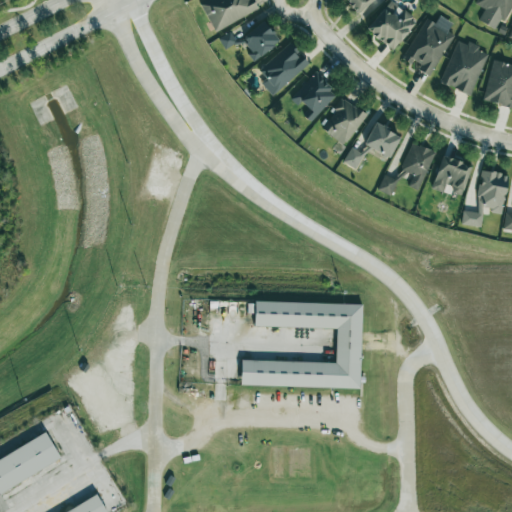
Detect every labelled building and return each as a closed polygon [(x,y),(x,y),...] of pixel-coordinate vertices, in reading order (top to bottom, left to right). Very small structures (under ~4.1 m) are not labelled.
[(215,33),(257,10),(251,0),(206,0),(199,4),(215,33)] [(345,0),(354,13),(372,0),(345,0)] [(391,0),(366,28),(390,51),(416,23),(391,0)] [(483,9),(478,21),(494,29),(499,19),(504,21),(510,7),(511,8),(511,0),(478,0),(476,5),(483,9)] [(452,34),(447,32),(452,23),(439,16),(435,23),(424,18),(402,60),(414,66),(413,68),(430,77),(452,34)] [(241,37),(252,51),(247,55),(252,62),(279,42),(263,21),(241,37)] [(217,40),(224,51),(236,42),(229,32),(217,40)] [(471,95),(486,54),(477,50),(479,46),(467,42),(466,44),(455,41),(440,84),(471,95)] [(309,65),(292,43),(258,68),(266,80),(261,83),(270,95),(309,65)] [(483,101),(511,107),(511,64),(491,60),(483,101)] [(337,93),(314,72),(290,99),(297,106),(297,107),(312,121),(337,93)] [(366,115),(342,98),(320,129),(344,146),(366,115)] [(363,145),(389,158),(400,136),(374,123),(363,145)] [(434,152),(410,143),(396,179),(383,174),(377,190),(392,196),(402,171),(412,175),(408,186),(419,191),(434,152)] [(355,169),(363,154),(351,147),(342,162),(355,169)] [(471,166),(442,156),(431,189),(443,193),(446,184),(454,187),(452,193),(461,196),(471,166)] [(483,209),(501,212),(507,174),(481,170),(474,212),(463,210),(460,224),(480,227),(483,209)] [(511,211),(505,211),(502,229),(511,230),(511,211)] [(362,304),(252,301),(252,326),(337,328),(336,365),(241,363),(241,385),(360,388),(362,304)] [(43,432),(0,458),(0,493),(59,458),(43,432)] [(63,511),(95,493),(105,511),(63,511)]
